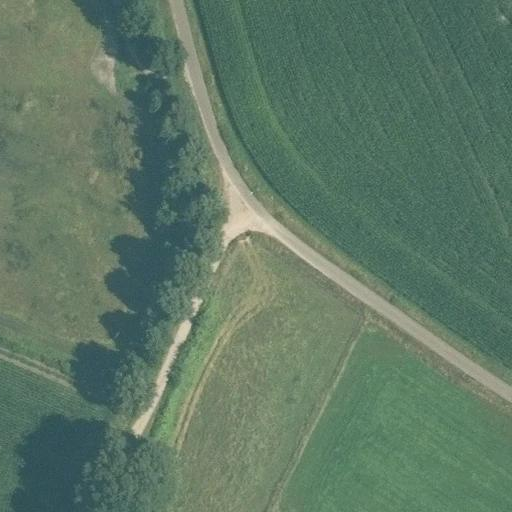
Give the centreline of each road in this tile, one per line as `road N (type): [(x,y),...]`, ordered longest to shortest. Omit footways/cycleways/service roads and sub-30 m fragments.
road 1 (unclassified): [(511,394),(294,247),(246,201),(217,150),(177,0)]
road 2 (track): [(246,201),(92,511)]
